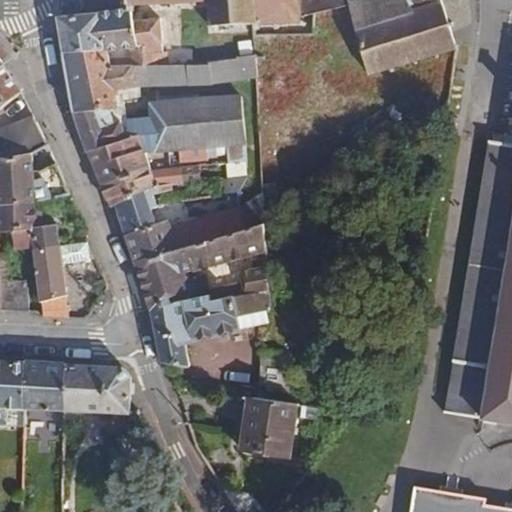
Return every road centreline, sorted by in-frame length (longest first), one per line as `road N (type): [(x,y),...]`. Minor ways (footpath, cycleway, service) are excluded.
road 1 (tertiary): [(136,334),(36,81),(35,0)]
road 2 (tertiary): [(208,511),(136,334)]
road 3 (tertiary): [(0,339),(99,343),(136,334)]
